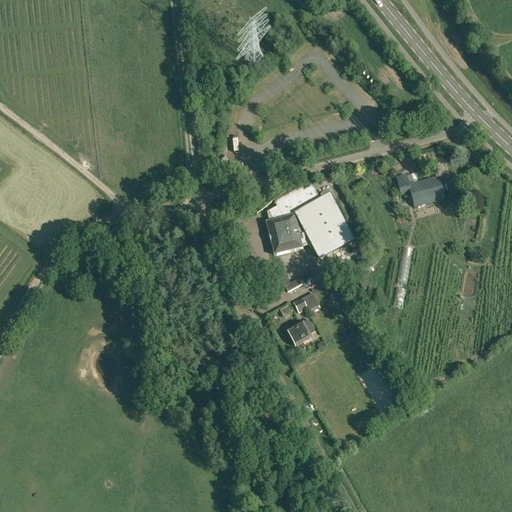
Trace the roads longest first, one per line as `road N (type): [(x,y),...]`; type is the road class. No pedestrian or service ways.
road 1 (track): [(199,195),(236,297),(357,511)]
road 2 (unclassified): [(199,195),(424,144),(479,117)]
road 3 (track): [(199,195),(74,239),(49,264),(0,346)]
road 4 (track): [(178,0),(199,195)]
road 5 (track): [(128,215),(109,190),(0,105)]
road 6 (secondary): [(479,117),(379,0)]
